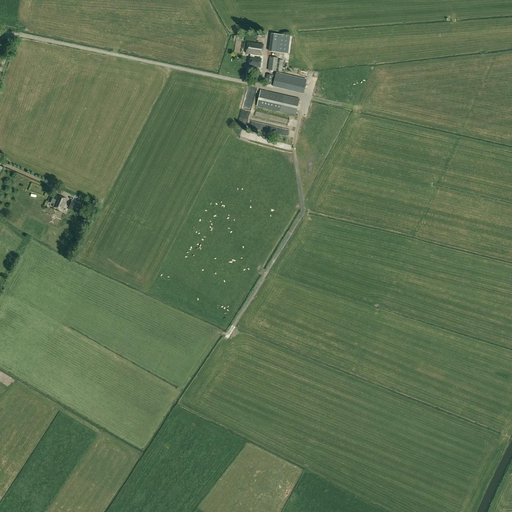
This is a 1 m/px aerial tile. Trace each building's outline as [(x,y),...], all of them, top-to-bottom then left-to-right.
[(233,37),(236,38),(234,48),(241,49),(243,35),(233,33),(233,37)] [(269,51),(288,54),(290,36),(272,33),(269,51)] [(248,43),(246,54),(250,54),(250,57),(249,66),(261,67),(262,58),(254,57),(254,55),(262,56),(263,45),(248,43)] [(284,60),(278,60),(278,58),(270,57),(268,70),(276,72),(282,72),(284,60)] [(307,80),(276,73),(273,87),(303,95),(307,80)] [(284,95),(261,90),(257,106),(296,115),(300,99),(284,95)] [(279,122),(280,116),(252,111),(251,117),(279,122)] [(53,204),(52,207),(62,210),(67,199),(57,195),(55,200),(54,199),(52,203),(53,204)] [(71,201),(68,207),(79,212),(81,206),(71,201)]
